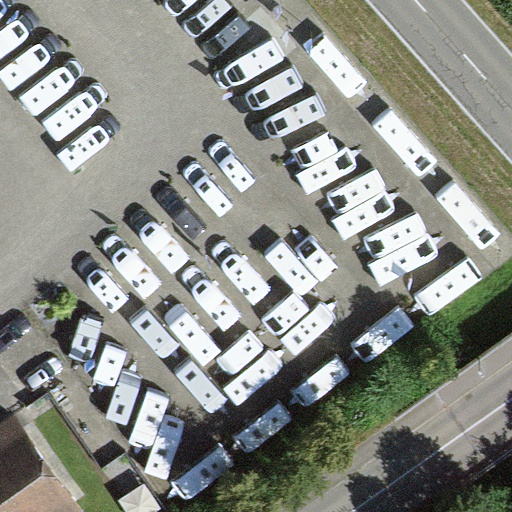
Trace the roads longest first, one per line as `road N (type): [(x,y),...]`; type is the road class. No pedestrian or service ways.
road 1 (tertiary): [(352,511),(511,398)]
road 2 (primary): [(423,0),(511,98)]
